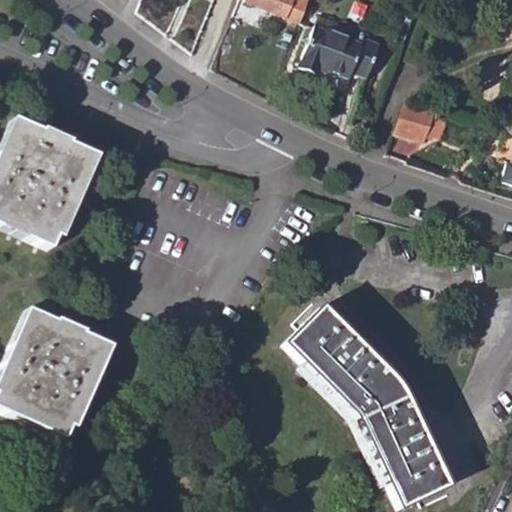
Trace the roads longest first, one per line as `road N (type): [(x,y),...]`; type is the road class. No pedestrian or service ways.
road 1 (residential): [(0,60),(101,106),(225,148),(246,145),(266,128)]
road 2 (tertiary): [(511,228),(361,178),(266,128)]
road 3 (tertiary): [(266,128),(191,90),(72,0)]
road 4 (unknown): [(511,295),(387,274)]
